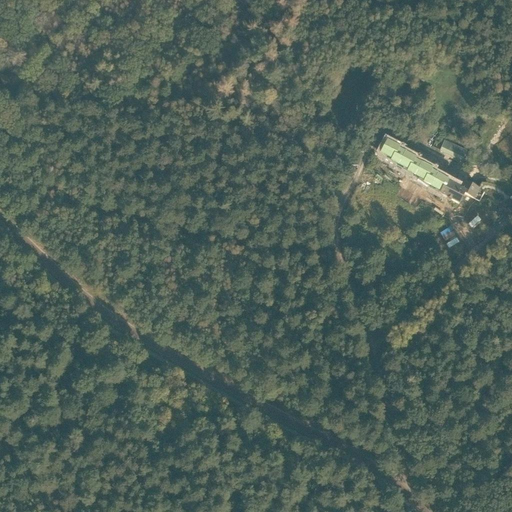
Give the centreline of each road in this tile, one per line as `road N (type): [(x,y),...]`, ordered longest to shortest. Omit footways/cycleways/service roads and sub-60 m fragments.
road 1 (unclassified): [(401,489),(354,454),(103,312),(0,218)]
road 2 (residential): [(511,215),(372,346),(405,474),(401,489)]
